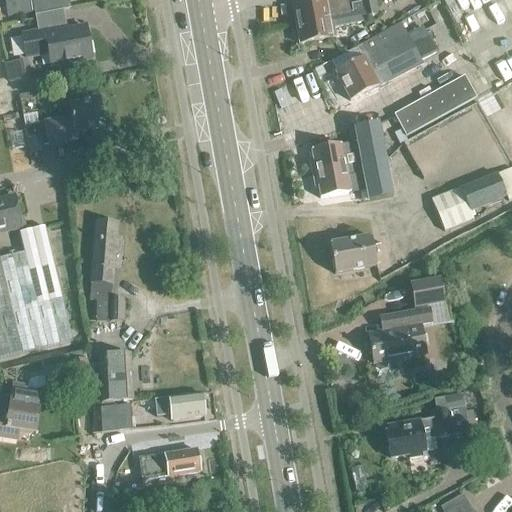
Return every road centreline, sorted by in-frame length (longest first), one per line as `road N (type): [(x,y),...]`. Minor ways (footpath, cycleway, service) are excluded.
road 1 (secondary): [(275,414),(198,0)]
road 2 (unclassified): [(102,511),(116,440),(275,414)]
road 3 (residential): [(511,431),(499,380),(500,340),(511,308)]
